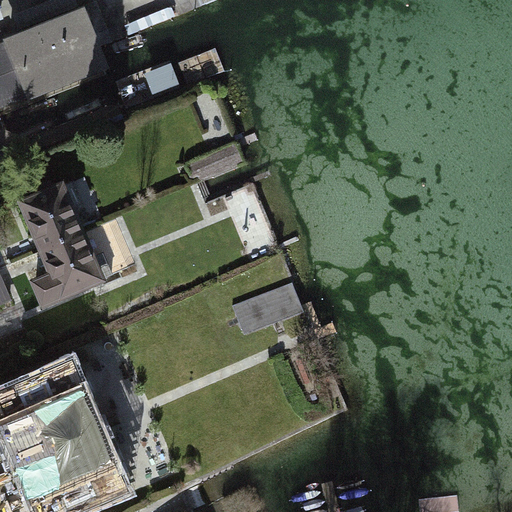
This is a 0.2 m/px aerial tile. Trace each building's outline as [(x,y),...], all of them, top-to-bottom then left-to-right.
[(173,7),(126,26),(129,35),(177,16),(173,7)] [(0,48),(0,106),(101,67),(81,16),(0,48)] [(233,143),(185,163),(193,183),(242,163),(233,143)] [(40,248),(80,232),(69,206),(79,202),(72,183),(71,181),(20,201),(29,223),(27,224),(33,238),(35,237),(37,240),(40,248)] [(80,232),(40,248),(45,260),(51,277),(38,282),(46,302),(112,275),(107,263),(103,252),(90,257),(80,232)] [(0,273),(0,304),(11,300),(0,273)] [(293,283),(234,305),(238,317),(240,322),(244,333),(272,323),(277,321),(282,319),(303,311),(293,283)] [(70,364),(0,393),(0,416),(15,452),(11,453),(19,472),(23,471),(40,511),(72,511),(124,490),(97,427),(70,364)]
